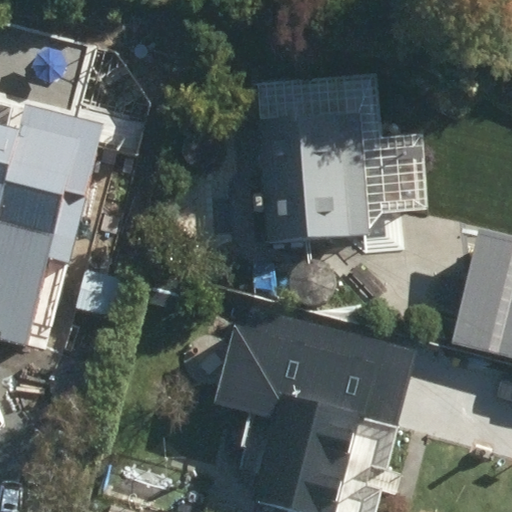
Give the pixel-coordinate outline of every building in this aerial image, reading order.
[(12,57),(8,73),(16,88),(32,92),(46,84),(51,68),(43,54),(27,49),(12,57)] [(253,93),(256,130),(252,131),(262,254),(364,246),(364,237),(379,219),(369,84),(253,93)] [(0,350),(22,356),(50,249),(68,253),(99,135),(21,115),(13,145),(2,142),(8,119),(0,116),(0,350)] [(242,142),(182,142),(181,245),(241,246),(242,142)] [(511,238),(480,231),(452,343),(511,357),(511,238)] [(71,319),(113,327),(119,293),(77,285),(71,319)] [(276,413),(250,511),(337,511),(361,421),(400,431),(420,351),(243,306),(219,398),(276,413)] [(211,511),(220,480),(112,451),(96,508),(110,511),(211,511)]
